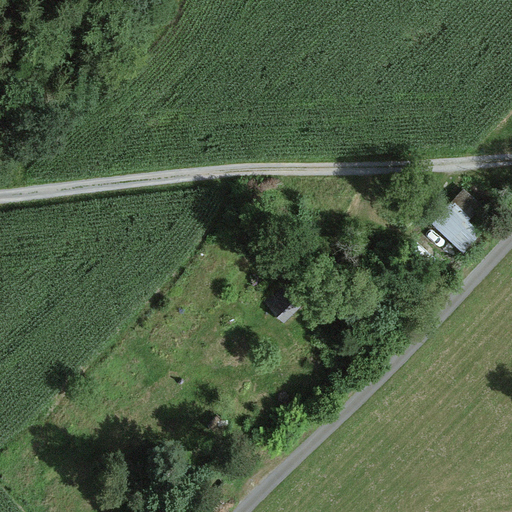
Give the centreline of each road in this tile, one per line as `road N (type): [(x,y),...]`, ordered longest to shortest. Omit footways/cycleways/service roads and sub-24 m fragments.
road 1 (track): [(511,159),(140,179),(0,195)]
road 2 (unclassified): [(511,240),(244,511)]
